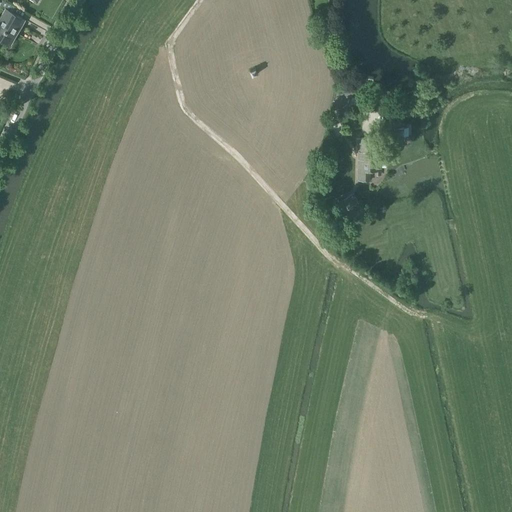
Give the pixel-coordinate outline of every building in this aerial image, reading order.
[(0,37),(10,43),(20,27),(17,26),(22,17),(5,8),(0,16),(0,37)] [(330,41),(326,25),(318,27),(320,36),(320,37),(322,43),(330,41)] [(255,69),(256,68),(255,67),(254,68),(255,68),(250,70),(249,70),(250,71),(252,75),(252,76),(253,75),(252,75),(257,73),(257,74),(258,73),(257,72),(257,73),(255,69)] [(385,121),(384,138),(359,137),(358,180),(370,180),(370,170),(377,171),(376,175),(379,175),(379,171),(381,171),(381,143),(403,143),(403,136),(408,136),(409,127),(401,127),(401,121),(385,121)] [(346,218),(357,213),(348,195),(337,201),(346,218)]
